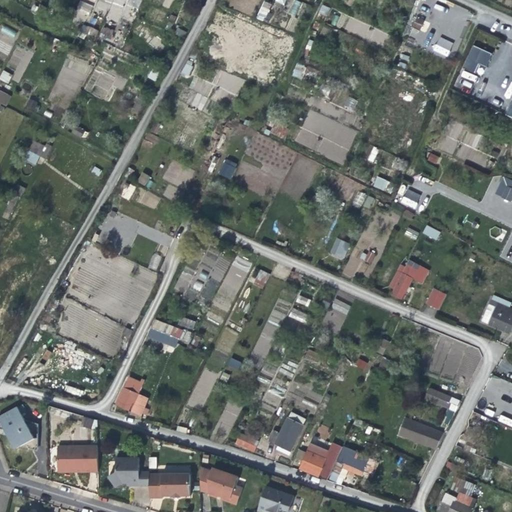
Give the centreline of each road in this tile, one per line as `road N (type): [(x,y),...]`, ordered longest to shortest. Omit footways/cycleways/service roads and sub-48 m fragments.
road 1 (residential): [(410,511),(497,346),(195,221),(94,414)]
road 2 (residential): [(209,0),(0,370)]
road 3 (residential): [(94,414),(397,511)]
road 4 (track): [(481,7),(409,175)]
road 5 (residential): [(0,476),(117,511)]
